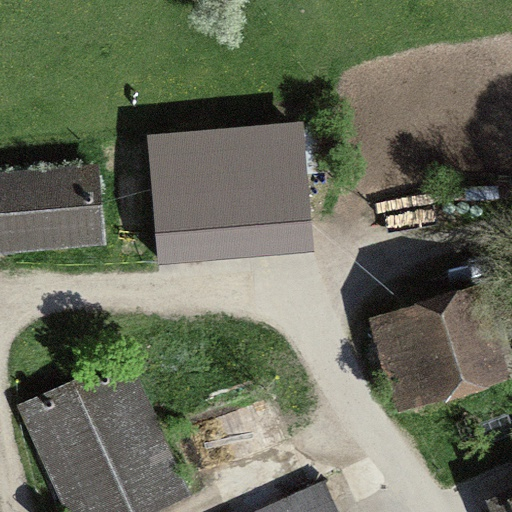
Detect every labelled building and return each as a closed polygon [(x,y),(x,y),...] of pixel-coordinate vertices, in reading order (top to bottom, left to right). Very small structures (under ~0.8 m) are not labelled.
[(173,228),(314,211),(303,121),(162,138),(173,228)] [(0,230),(104,222),(98,154),(0,162),(0,230)] [(400,397),(508,366),(487,296),(380,327),(400,397)] [(79,511),(133,511),(192,486),(132,353),(29,399),(79,511)] [(339,511),(323,477),(246,511),(339,511)]
